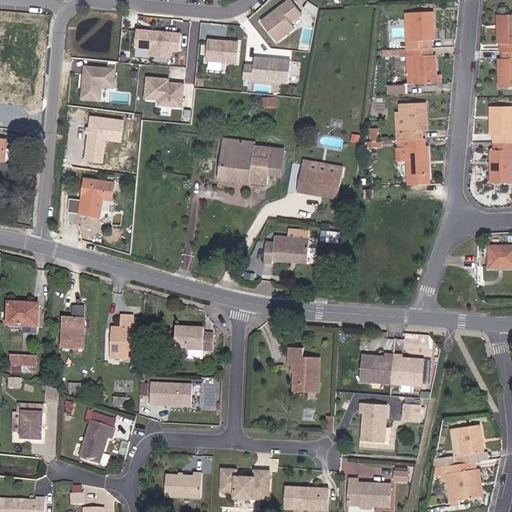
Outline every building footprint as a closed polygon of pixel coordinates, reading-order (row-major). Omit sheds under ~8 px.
[(291,23),(302,14),(291,0),(289,0),(262,22),(277,42),(295,28),(291,23)] [(435,40),(434,12),(406,13),(407,49),(433,48),(432,40),(435,40)] [(511,14),(497,15),(497,44),(502,44),(502,51),(511,50),(511,14)] [(181,52),(182,36),(137,31),(136,47),(152,49),(151,57),(171,58),(172,51),(181,52)] [(237,63),(239,43),(209,40),(207,61),(237,63)] [(437,83),(436,55),(433,55),(433,48),(407,49),(401,50),(402,57),(407,57),(408,85),(437,83)] [(511,87),(511,50),(502,51),(502,59),(498,59),(499,87),(511,87)] [(289,83),(291,61),(255,58),(254,66),(245,65),(244,79),(289,83)] [(114,88),(115,70),(85,66),(81,99),(100,101),(102,87),(114,88)] [(183,108),(185,84),(173,83),(172,86),(169,86),(169,80),(148,78),(146,99),(159,100),(159,105),(183,108)] [(407,94),(407,85),(389,86),(389,94),(407,94)] [(277,107),(277,99),(264,99),(264,107),(277,107)] [(428,131),(427,103),(400,104),(400,112),(396,112),(398,140),(423,139),(423,131),(428,131)] [(511,106),(490,107),(490,135),(494,135),(494,143),(511,142),(511,106)] [(124,120),(89,116),(83,161),(103,164),(106,142),(121,144),(124,120)] [(13,161),(14,149),(6,149),(7,140),(0,139),(0,160),(5,161),(5,160),(13,161)] [(272,149),(272,148),(253,145),(254,142),(223,139),(218,179),(268,185),(269,175),(272,149)] [(431,184),(429,146),(427,146),(426,139),(423,139),(398,140),(398,148),(397,148),(398,162),(407,161),(408,185),(431,184)] [(511,142),(494,143),(494,150),(490,150),(491,183),(511,183),(511,142)] [(280,176),(283,151),(272,149),(269,175),(280,176)] [(338,199),(343,166),(303,158),(297,192),(338,199)] [(112,200),(114,183),(85,179),(82,196),(112,200)] [(373,198),(372,190),(365,190),(365,198),(373,198)] [(349,218),(350,208),(337,206),(336,216),(349,218)] [(328,242),(341,242),(341,231),(328,231),(328,242)] [(308,263),(310,239),(275,236),(275,243),(266,242),(265,263),(273,264),(273,260),(308,263)] [(511,267),(511,245),(490,246),(490,267),(511,267)] [(39,328),(40,306),(9,305),(8,327),(23,328),(37,328),(39,328)] [(84,350),(85,308),(73,307),(73,320),(64,320),(63,349),(84,350)] [(134,319),(134,317),(122,317),(121,329),(113,329),(112,359),(133,360),(133,339),(134,319)] [(142,339),(143,320),(134,319),(133,339),(142,339)] [(214,352),(214,334),(204,334),(204,330),(176,329),(175,351),(189,351),(203,352),(214,352)] [(319,393),(320,357),(304,357),(304,348),(290,348),(289,365),(293,365),(292,373),(294,373),(298,373),(298,383),(300,385),(300,392),(319,393)] [(392,384),(394,355),(386,354),(386,357),(386,359),(372,358),(373,356),(363,355),(361,381),(362,381),(361,393),(382,395),(383,394),(384,383),(392,384)] [(422,386),(424,360),(415,359),(415,361),(402,360),(402,358),(402,355),(394,355),(392,384),(422,386)] [(36,374),(37,363),(37,358),(11,357),(11,373),(36,374)] [(20,389),(20,381),(11,380),(10,388),(20,389)] [(192,408),(193,386),(151,384),(150,406),(192,408)] [(60,402),(60,391),(48,387),(46,401),(60,402)] [(389,442),(390,428),(386,427),(388,406),(361,404),(360,413),(364,413),(363,424),(365,426),(365,429),(363,431),(362,441),(385,443),(385,442),(389,442)] [(421,408),(421,405),(405,404),(403,418),(420,419),(420,415),(421,408)] [(45,442),(45,412),(22,412),(22,414),(22,433),(21,441),(45,442)] [(22,433),(22,414),(14,414),(13,433),(22,433)] [(111,428),(113,423),(95,417),(92,422),(111,428)] [(334,432),(335,417),(327,417),(326,431),(334,432)] [(106,445),(108,439),(112,440),(115,430),(111,428),(92,422),(80,457),(100,464),(104,452),(103,449),(104,447),(106,445)] [(485,453),(481,424),(451,429),(455,456),(436,458),(434,467),(437,466),(476,461),(482,461),(481,454),(485,453)] [(484,497),(480,468),(477,469),(476,461),(437,466),(438,474),(446,473),(450,502),(484,497)] [(269,500),(271,471),(255,470),(254,477),(243,477),(236,476),(236,473),(237,470),(222,469),(221,491),(235,492),(234,498),(269,500)] [(408,481),(408,472),(395,471),(395,480),(408,481)] [(202,499),(203,473),(195,473),(194,476),(167,474),(166,496),(202,499)] [(391,507),(392,484),(372,483),(370,485),(367,484),(366,482),(359,482),(359,478),(350,478),(349,505),(359,506),(362,503),(372,504),(374,506),(391,507)] [(329,510),(330,488),(311,488),(310,489),(306,489),(305,487),(286,486),(285,508),(329,510)] [(84,505),(84,494),(82,494),(73,494),(71,494),(72,506),(84,505)] [(45,511),(46,499),(36,498),(36,501),(29,501),(28,503),(24,503),(22,501),(0,500),(0,505),(0,511),(45,511)]
